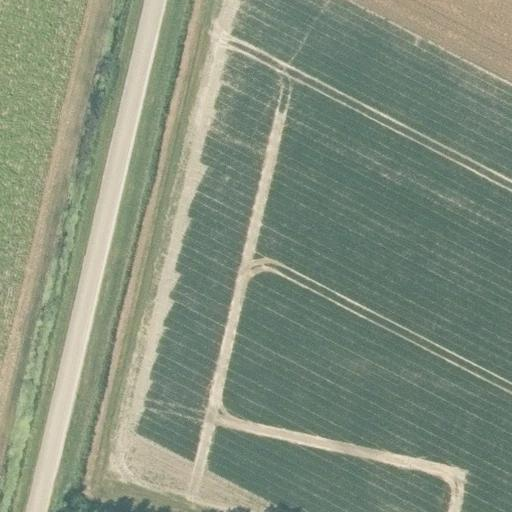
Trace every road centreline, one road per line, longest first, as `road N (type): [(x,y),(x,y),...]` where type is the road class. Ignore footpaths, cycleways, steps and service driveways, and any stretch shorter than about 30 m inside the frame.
road 1 (track): [(207,0),(96,489),(194,511)]
road 2 (unclassified): [(33,511),(152,0)]
road 3 (track): [(97,0),(0,424)]
